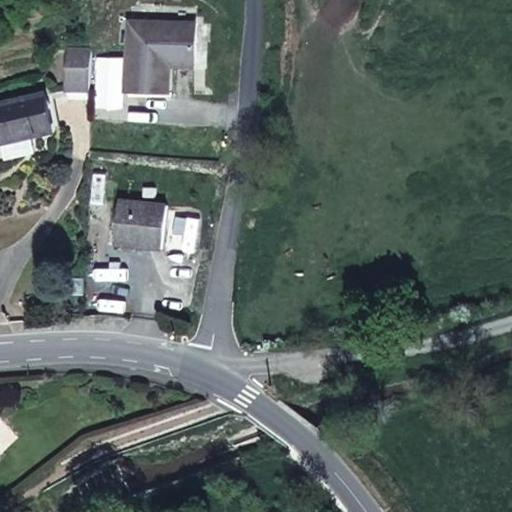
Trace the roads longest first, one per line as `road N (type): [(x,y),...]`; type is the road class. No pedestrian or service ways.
road 1 (residential): [(259,0),(234,231),(209,370)]
road 2 (track): [(230,383),(269,361),(511,330)]
road 3 (secondary): [(366,511),(316,447),(209,370)]
road 4 (secondary): [(209,370),(163,354),(92,346),(0,347)]
